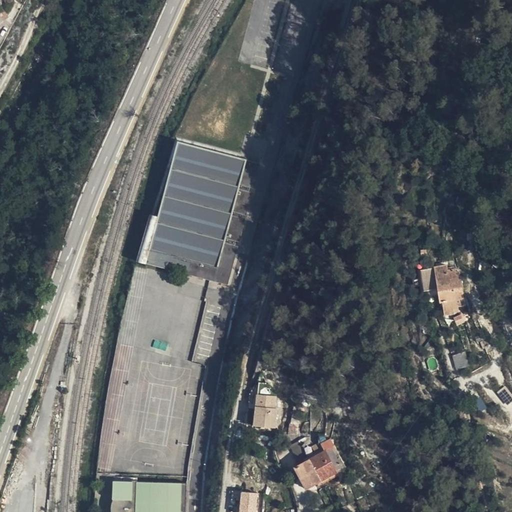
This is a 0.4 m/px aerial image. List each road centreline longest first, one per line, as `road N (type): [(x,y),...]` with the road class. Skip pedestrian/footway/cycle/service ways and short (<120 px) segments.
road 1 (secondary): [(0,449),(92,190),(177,0)]
road 2 (residential): [(249,271),(323,0)]
road 3 (residential): [(249,271),(223,355),(198,511)]
